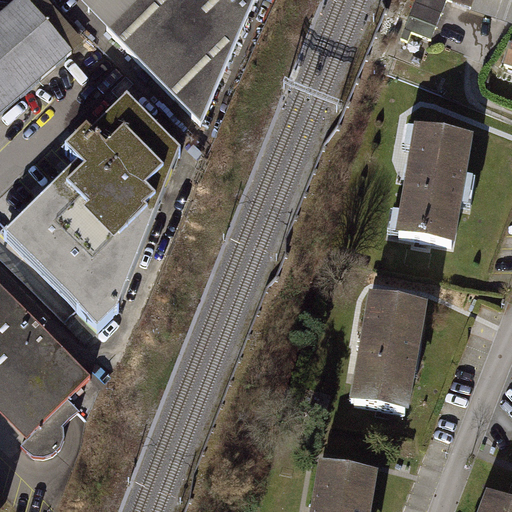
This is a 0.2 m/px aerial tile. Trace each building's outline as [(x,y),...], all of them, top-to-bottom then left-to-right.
[(43,0),(14,0),(0,12),(0,113),(81,44),(43,0)] [(252,0),(72,0),(198,125),(252,0)] [(511,0),(446,0),(511,22),(511,0)] [(113,314),(174,155),(121,101),(85,139),(81,133),(59,156),(70,167),(2,239),(94,333),(113,314)] [(418,133),(400,239),(451,248),(469,142),(418,133)] [(63,402),(85,380),(0,293),(0,422),(21,444),(63,402)] [(373,301),(354,408),(405,417),(424,310),(373,301)] [(75,414),(63,402),(21,444),(19,448),(32,460),(40,461),(49,458),(57,451),(59,441),(59,431),(75,414)] [(323,470),(315,511),(367,511),(374,478),(323,470)] [(511,511),(511,505),(491,498),(485,511),(511,511)]
